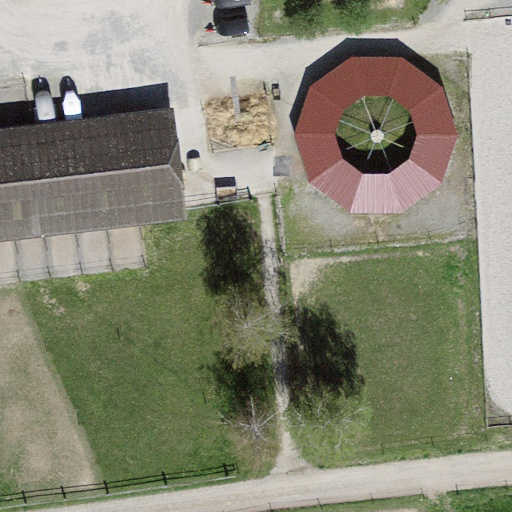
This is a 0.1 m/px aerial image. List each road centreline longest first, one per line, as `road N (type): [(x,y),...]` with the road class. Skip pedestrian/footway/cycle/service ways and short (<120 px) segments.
road 1 (track): [(511,470),(139,511)]
road 2 (track): [(298,492),(256,175)]
